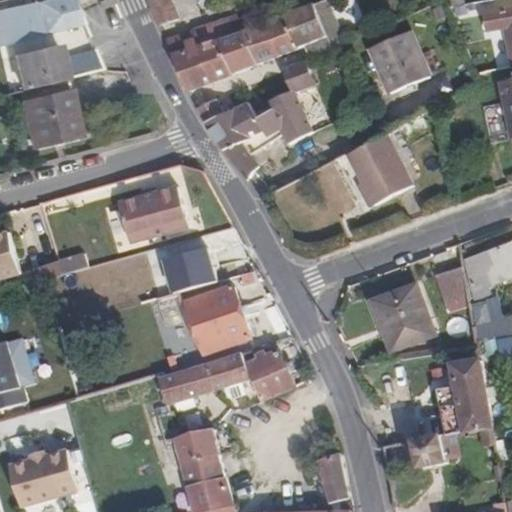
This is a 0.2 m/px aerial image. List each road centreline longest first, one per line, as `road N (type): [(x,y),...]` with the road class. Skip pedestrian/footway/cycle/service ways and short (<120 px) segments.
road 1 (residential): [(291,291),(511,206)]
road 2 (tertiary): [(291,291),(340,388),(371,511)]
road 3 (residential): [(0,194),(197,135)]
road 4 (tertiary): [(197,135),(291,291)]
road 5 (tertiary): [(131,0),(197,135)]
